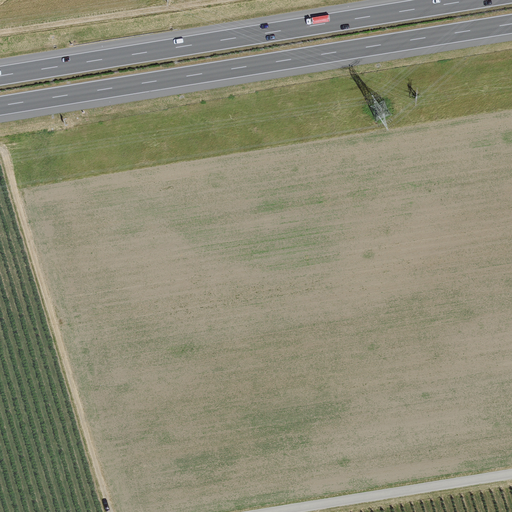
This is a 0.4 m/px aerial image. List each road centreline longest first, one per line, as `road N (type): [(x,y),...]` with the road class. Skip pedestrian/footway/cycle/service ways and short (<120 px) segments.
road 1 (motorway): [(0,106),(511,23)]
road 2 (motorway): [(471,0),(0,75)]
road 3 (unclassified): [(511,476),(273,511)]
road 4 (track): [(229,0),(0,32)]
